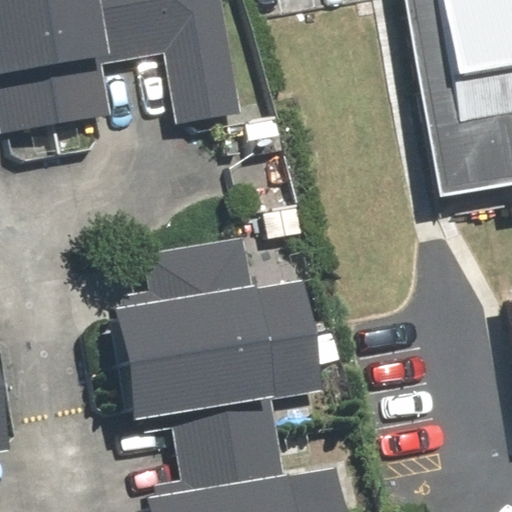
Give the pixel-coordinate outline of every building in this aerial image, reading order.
[(0,0),(0,131),(54,124),(32,0),(0,0)] [(32,0),(54,124),(118,114),(109,73),(98,0),(32,0)] [(98,0),(109,73),(144,68),(154,137),(217,127),(197,0),(98,0)] [(511,0),(395,0),(434,215),(501,203),(507,232),(511,231),(511,0)] [(98,373),(308,351),(302,293),(243,299),(238,251),(139,261),(143,307),(92,312),(98,373)] [(312,398),(308,351),(98,373),(104,423),(152,418),(159,458),(261,447),(258,404),(312,398)] [(0,444),(15,442),(8,388),(0,388),(0,444)] [(109,511),(321,511),(318,482),(265,487),(261,447),(159,458),(162,483),(107,490),(109,511)]
